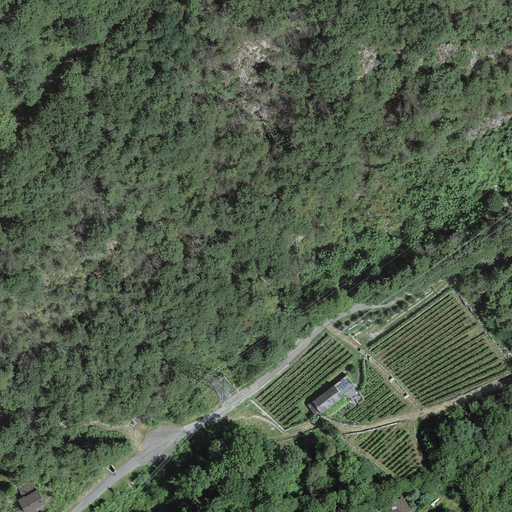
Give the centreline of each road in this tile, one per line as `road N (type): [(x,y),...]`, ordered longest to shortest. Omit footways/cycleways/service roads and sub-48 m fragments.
road 1 (unclassified): [(76,511),(142,453),(210,418),(339,313),(511,248)]
road 2 (unclassified): [(153,0),(79,51),(0,137)]
